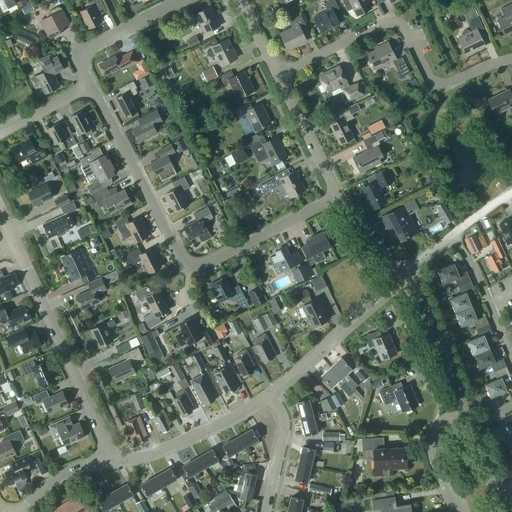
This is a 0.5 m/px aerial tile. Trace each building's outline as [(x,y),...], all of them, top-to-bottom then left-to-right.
[(3,0),(8,8),(16,4),(15,1),(13,0),(3,0)] [(106,12),(107,12),(100,0),(93,0),(88,3),(90,6),(80,11),(89,28),(101,23),(97,15),(105,11),(106,12)] [(335,15),(341,13),(334,0),(332,0),(324,4),(328,10),(314,17),(322,33),(339,24),(335,15)] [(346,0),(346,4),(346,6),(347,7),(349,8),(351,9),(353,8),(357,15),(371,8),(367,0),(346,0)] [(504,17),(497,21),(504,36),(511,31),(511,3),(501,9),(504,17)] [(41,21),(49,37),(51,38),(54,37),(62,33),(59,27),(69,22),(61,6),(59,5),(57,5),(49,9),(52,15),(41,21)] [(221,24),(212,7),(196,15),(204,32),(221,24)] [(461,34),(462,36),(456,39),(464,55),(484,46),(477,31),(483,28),(475,12),(464,17),(471,31),(470,32),(469,30),(466,29),(462,31),(461,34)] [(302,31),(307,28),(300,15),(288,21),(292,28),(279,34),(288,50),(306,40),(302,31)] [(17,31),(12,33),(15,40),(18,39),(34,46),(37,39),(17,31)] [(199,42),(196,36),(187,40),(190,46),(199,42)] [(216,55),(222,65),(238,57),(228,39),(208,50),(206,51),(209,56),(212,57),(216,55)] [(395,57),(387,41),(380,45),(380,46),(368,53),(375,67),(395,57)] [(124,56),(118,60),(115,56),(99,64),(104,75),(120,67),(122,69),(137,61),(132,51),(123,56),(124,56)] [(41,69),(43,72),(30,79),(34,87),(42,84),(46,93),(60,86),(53,74),(64,68),(57,56),(53,58),(51,53),(38,59),(42,68),(41,69)] [(393,60),(398,70),(396,71),(399,77),(410,72),(402,56),(393,60)] [(142,59),(136,62),(139,68),(143,75),(149,72),(142,59)] [(202,72),(207,81),(218,76),(213,66),(202,72)] [(342,90),(340,85),(342,84),(345,90),(344,90),(349,101),(363,94),(358,83),(350,87),(339,67),(320,76),(327,92),(330,90),(333,94),(342,90)] [(220,76),(224,85),(229,82),(238,98),(254,90),(245,71),(235,76),(232,70),(220,76)] [(416,77),(410,80),(413,86),(419,83),(416,77)] [(119,105),(125,117),(137,111),(130,96),(137,93),(135,88),(137,87),(133,81),(119,88),(122,94),(114,99),(118,105),(119,105)] [(221,81),(211,85),(215,92),(224,87),(221,81)] [(511,109),(511,110),(511,111),(511,95),(510,96),(507,90),(489,99),(496,113),(511,105),(511,109)] [(357,102),(348,107),(334,114),(337,121),(330,124),(340,144),(354,137),(346,121),(353,118),(351,114),(360,109),(357,102)] [(271,122),(261,103),(250,109),(247,104),(234,110),(237,117),(247,112),(256,130),(271,122)] [(80,133),(92,127),(83,110),(70,116),(77,130),(72,133),(78,144),(84,140),(80,133)] [(162,121),(159,115),(156,110),(140,118),(143,124),(132,129),(138,141),(157,132),(153,125),(162,121)] [(367,124),(370,133),(385,127),(381,118),(367,124)] [(63,140),(65,144),(67,147),(70,146),(77,158),(83,155),(77,144),(78,144),(72,133),(68,126),(62,129),(59,122),(47,128),(52,137),(50,137),(49,140),(50,143),(53,144),(55,142),(56,144),(63,140)] [(169,135),(171,138),(182,133),(180,130),(169,135)] [(352,158),(359,172),(381,161),(378,157),(382,155),(377,144),(379,143),(377,139),(384,136),(381,130),(362,140),(367,150),(352,158)] [(267,141),(264,136),(249,143),(258,161),(260,161),(269,157),(272,164),(287,157),(281,145),(282,144),(278,136),(267,141)] [(30,156),(33,163),(47,156),(40,143),(34,147),(29,138),(11,147),(19,162),(30,156)] [(183,138),(174,142),(179,151),(181,150),(182,151),(188,147),(183,138)] [(91,150),(86,141),(79,144),(83,153),(91,150)] [(177,173),(173,166),(167,155),(175,151),(171,144),(158,150),(162,157),(150,164),(156,175),(158,174),(162,181),(177,173)] [(231,153),(236,164),(248,158),(243,147),(231,153)] [(62,152),(54,156),(58,163),(65,159),(62,152)] [(80,167),(85,176),(112,163),(107,153),(95,159),(92,153),(80,159),(83,166),(80,167)] [(112,163),(85,176),(88,181),(90,180),(93,184),(88,187),(92,193),(108,185),(105,178),(117,172),(112,163)] [(388,168),(380,172),(367,178),(371,185),(361,190),(370,208),(388,200),(381,187),(394,180),(388,168)] [(280,173),(254,186),(258,195),(282,183),(290,197),(305,189),(296,171),(283,178),(280,173)] [(181,191),(189,187),(184,176),(172,182),(175,189),(166,194),(175,212),(188,205),(181,191)] [(28,193),(34,205),(52,196),(47,184),(28,193)] [(74,184),(68,187),(70,193),(76,190),(74,184)] [(122,208),(132,203),(124,189),(111,196),(108,189),(94,197),(99,207),(106,204),(111,213),(121,207),(122,208)] [(54,200),(57,208),(71,202),(68,194),(54,200)] [(404,206),(382,217),(387,227),(396,223),(398,227),(396,228),(401,238),(416,230),(408,214),(419,209),(413,198),(402,203),(404,206)] [(66,213),(77,209),(73,201),(61,207),(64,214),(43,224),(49,238),(56,234),(58,236),(65,233),(64,231),(72,227),(66,213)] [(435,206),(445,224),(453,219),(443,202),(435,206)] [(198,235),(201,240),(203,240),(211,236),(201,218),(211,213),(207,206),(193,214),(196,220),(183,227),(190,239),(198,235)] [(115,221),(120,232),(124,239),(132,235),(136,242),(148,235),(142,224),(143,223),(140,216),(129,222),(125,216),(115,221)] [(508,244),(511,242),(511,219),(511,218),(499,224),(502,231),(501,231),(508,244)] [(89,225),(81,228),(85,237),(93,234),(89,225)] [(107,228),(101,231),(104,239),(111,236),(107,228)] [(303,249),(308,258),(312,256),(315,261),(318,262),(324,259),(325,256),(322,251),(331,246),(323,232),(306,241),(309,245),(303,249)] [(480,249),(473,235),(467,238),(474,252),(480,249)] [(97,237),(90,240),(93,248),(101,244),(97,237)] [(491,240),(496,252),(485,257),(490,269),(493,267),(495,272),(502,269),(500,264),(502,263),(499,258),(505,255),(497,238),(491,240)] [(270,257),(278,273),(302,261),(297,251),(289,254),(285,246),(275,250),(277,254),(270,257)] [(128,266),(133,264),(142,259),(149,273),(161,266),(152,248),(142,253),(138,247),(123,255),(128,266)] [(61,258),(71,279),(80,275),(84,282),(96,277),(92,269),(89,270),(80,250),(83,248),(61,258)] [(312,269),(308,261),(291,270),(297,283),(314,274),(312,269)] [(454,278),(457,284),(469,280),(466,273),(459,276),(454,262),(437,269),(442,283),(454,278)] [(317,266),(312,269),(314,274),(316,276),(320,274),(319,271),(317,266)] [(110,273),(113,279),(119,277),(116,270),(110,273)] [(0,293),(16,286),(10,273),(4,276),(0,278),(0,293)] [(225,276),(210,283),(215,293),(216,292),(221,301),(226,298),(234,294),(237,302),(245,297),(239,285),(232,288),(225,276)] [(91,290),(75,296),(81,309),(100,301),(96,293),(106,289),(101,278),(88,283),(91,290)] [(449,298),(455,312),(471,305),(466,291),(473,288),(469,280),(457,284),(461,293),(449,298)] [(165,302),(158,290),(151,294),(148,287),(145,287),(135,292),(139,299),(142,300),(146,298),(153,311),(143,316),(149,328),(161,321),(158,315),(170,309),(166,302),(165,302)] [(248,292),(250,296),(256,305),(265,301),(262,295),(258,287),(248,292)] [(303,306),(313,326),(327,319),(321,306),(324,305),(320,297),(312,301),(309,296),(310,295),(306,289),(295,295),(297,300),(302,298),(305,304),(303,306)] [(10,290),(4,293),(7,300),(13,297),(10,290)] [(0,315),(3,323),(9,320),(11,326),(31,317),(25,305),(14,310),(13,308),(6,312),(2,303),(0,303),(0,315)] [(472,321),(475,328),(487,323),(484,315),(477,318),(471,305),(455,312),(460,326),(472,321)] [(126,310),(117,314),(120,320),(129,316),(126,310)] [(262,315),(253,320),(255,325),(258,323),(261,330),(268,327),(262,315)] [(182,328),(180,328),(182,332),(179,334),(178,337),(181,342),(184,343),(187,342),(189,344),(203,336),(196,323),(195,324),(191,318),(180,324),(182,328)] [(91,329),(99,347),(113,340),(107,329),(116,325),(113,319),(91,329)] [(235,319),(228,322),(235,335),(241,332),(235,319)] [(143,323),(136,326),(140,335),(147,331),(143,323)] [(214,328),(216,333),(226,328),(224,323),(214,328)] [(467,340),(472,354),(489,347),(484,333),(491,330),(487,323),(475,328),(479,335),(467,340)] [(35,331),(29,334),(26,328),(7,337),(11,346),(19,342),(24,353),(41,345),(35,331)] [(203,331),(209,344),(216,340),(210,328),(203,331)] [(365,335),(368,342),(369,346),(375,344),(381,358),(396,352),(388,332),(382,335),(379,329),(365,335)] [(148,353),(149,352),(153,360),(163,355),(160,347),(159,347),(151,331),(141,337),(148,353)] [(257,344),(252,346),(256,352),(258,351),(264,362),(274,357),(272,354),(271,352),(275,350),(266,335),(266,333),(254,339),(257,344)] [(128,341),(116,347),(119,353),(139,343),(136,337),(128,341)] [(221,344),(214,348),(221,362),(228,358),(221,344)] [(109,368),(115,381),(135,372),(131,364),(143,358),(138,347),(124,353),(127,360),(109,368)] [(490,364),(493,370),(505,365),(502,358),(495,361),(489,347),(472,354),(479,369),(490,364)] [(251,366),(254,365),(246,349),(237,353),(239,357),(235,359),(244,376),(254,371),(251,366)] [(190,356),(198,371),(206,367),(198,352),(190,356)] [(332,366),(346,382),(352,388),(356,384),(350,378),(349,378),(345,374),(352,368),(342,357),(332,366)] [(35,371),(41,384),(54,378),(46,361),(36,366),(33,360),(20,365),(25,376),(35,371)] [(166,365),(154,373),(158,378),(170,370),(166,365)] [(505,365),(493,370),(497,378),(485,383),(490,397),(507,390),(501,376),(508,373),(505,365)] [(172,370),(178,381),(184,378),(178,366),(172,370)] [(223,387),(226,393),(237,387),(232,378),(233,377),(227,366),(214,372),(222,388),(223,387)] [(337,381),(341,386),(340,386),(347,394),(352,390),(351,389),(352,388),(346,382),(332,366),(322,375),(332,386),(337,381)] [(369,376),(361,367),(354,372),(362,382),(369,376)] [(0,375),(0,384),(8,381),(5,373),(0,375)] [(203,374),(191,381),(202,401),(203,401),(205,404),(215,399),(211,392),(209,387),(210,387),(203,374)] [(371,382),(374,388),(383,384),(381,378),(371,382)] [(397,397),(403,410),(418,404),(410,384),(403,387),(400,381),(386,387),(379,390),(385,404),(394,400),(395,398),(397,397)] [(190,406),(193,404),(185,388),(176,393),(178,396),(174,399),(183,416),(192,411),(190,406)] [(46,389),(33,395),(36,403),(43,400),(49,412),(68,404),(62,391),(49,397),(46,389)] [(131,394),(137,410),(144,407),(139,392),(131,394)] [(345,406),(344,403),(338,392),(331,396),(336,407),(337,407),(339,410),(345,406)] [(142,398),(145,405),(150,402),(146,396),(142,398)] [(327,411),(330,410),(330,412),(336,409),(330,398),(323,402),(327,411)] [(317,409),(311,411),(308,399),(297,402),(301,418),(313,415),(318,414),(317,409)] [(2,406),(7,416),(20,410),(15,400),(12,401),(2,406)] [(163,411),(160,413),(154,403),(146,407),(151,417),(152,417),(156,423),(158,422),(163,432),(170,429),(168,424),(170,423),(163,411)] [(313,415),(301,418),(305,435),(317,432),(313,415)] [(70,416),(49,425),(54,437),(60,435),(65,445),(85,436),(78,421),(73,424),(70,416)] [(147,435),(139,416),(126,421),(132,437),(136,435),(139,443),(146,440),(144,436),(147,435)] [(353,424),(347,427),(352,435),(357,432),(353,424)] [(45,426),(38,430),(41,436),(48,432),(45,426)] [(0,444),(0,459),(15,452),(13,446),(25,441),(20,429),(3,437),(6,442),(0,444)] [(251,429),(237,437),(243,447),(247,445),(257,439),(251,429)] [(362,438),(362,451),(363,458),(373,458),(374,474),(392,473),(392,466),(406,465),(405,446),(384,448),(383,436),(362,438)] [(243,447),(237,437),(223,445),(229,456),(243,448),(243,447)] [(243,447),(243,448),(247,454),(251,452),(247,445),(243,447)] [(303,446),(299,463),(311,466),(311,465),(316,466),(316,465),(323,466),(324,461),(317,460),(317,461),(312,461),(315,449),(303,446)] [(212,449),(198,458),(204,468),(218,460),(212,449)] [(41,451),(33,454),(39,468),(47,464),(41,451)] [(14,462),(17,467),(5,472),(10,484),(16,481),(18,487),(26,484),(26,483),(25,481),(28,474),(25,473),(23,470),(32,466),(27,456),(14,462)] [(229,466),(230,469),(233,468),(236,466),(230,456),(225,459),(229,466)] [(198,458),(183,466),(189,476),(204,468),(198,458)] [(311,466),(299,463),(295,479),(307,482),(311,466)] [(171,468),(156,476),(162,486),(176,478),(171,468)] [(239,477),(238,483),(254,487),(257,474),(246,471),(246,473),(235,470),(233,468),(230,469),(229,474),(239,477)] [(162,486),(156,476),(141,484),(147,494),(162,486)] [(188,486),(194,497),(202,492),(196,482),(188,486)] [(127,483),(111,492),(117,502),(133,493),(127,483)] [(254,487),(238,483),(236,490),(229,488),(233,496),(251,500),(254,487)] [(310,490),(320,492),(331,495),(332,488),(312,484),(310,490)] [(233,501),(226,489),(216,495),(217,498),(207,504),(212,511),(231,511),(230,509),(223,511),(218,511),(217,510),(233,501)] [(117,502),(111,492),(97,500),(103,510),(117,502)] [(191,492),(183,496),(189,507),(197,503),(191,492)] [(78,494),(50,511),(85,511),(89,510),(78,494)] [(166,495),(161,498),(164,504),(169,501),(166,495)] [(396,505),(394,496),(373,499),(374,509),(381,508),(381,511),(411,511),(410,502),(396,505)] [(291,497),(287,511),(300,511),(303,499),(291,497)] [(148,511),(142,500),(136,503),(140,511),(148,511)] [(126,502),(121,505),(124,511),(126,511),(131,509),(126,502)]
